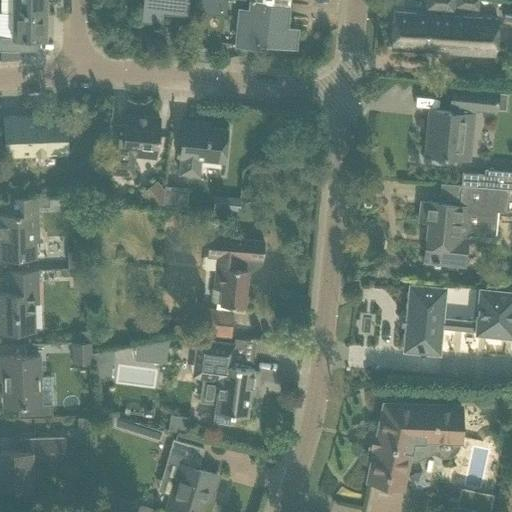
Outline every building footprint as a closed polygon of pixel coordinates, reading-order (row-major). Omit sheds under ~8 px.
[(0,0),(0,13),(12,13),(46,13),(45,0),(0,0)] [(143,0),(142,20),(160,21),(161,10),(185,12),(186,0),(143,0)] [(285,28),(288,3),(252,0),(249,0),(249,10),(239,9),(235,45),(258,47),(259,43),(294,47),(296,29),(285,28)] [(479,0),(454,0),(453,6),(478,10),(479,0)] [(511,3),(505,2),(503,17),(511,18),(511,3)] [(495,57),(497,23),(498,20),(393,12),(390,49),(495,57)] [(0,50),(0,61),(19,59),(19,51),(37,51),(37,39),(45,39),(46,13),(12,13),(12,37),(0,36),(0,50)] [(430,110),(428,126),(431,126),(428,155),(448,157),(468,159),(473,108),(496,110),(497,93),(497,92),(471,90),(451,88),(450,98),(449,106),(451,106),(451,112),(430,110)] [(134,149),(156,151),(159,117),(125,114),(124,126),(110,125),(105,173),(131,176),(134,149)] [(66,152),(65,139),(65,118),(34,120),(34,116),(3,117),(5,155),(31,154),(32,167),(54,166),(53,153),(66,152)] [(183,120),(181,140),(179,156),(180,157),(179,173),(198,175),(200,159),(223,161),(226,129),(201,127),(202,122),(183,120)] [(511,168),(491,167),(490,185),(509,187),(511,187),(511,168)] [(494,237),(497,209),(507,210),(509,187),(490,185),(462,183),(460,182),(458,205),(421,202),(419,221),(427,222),(424,258),(433,258),(432,260),(439,260),(439,259),(464,262),(467,234),(494,237)] [(188,188),(164,185),(162,202),(186,205),(188,188)] [(7,214),(0,213),(0,258),(19,258),(35,258),(35,240),(35,230),(38,230),(37,208),(37,196),(27,196),(22,196),(9,197),(7,197),(7,214)] [(238,239),(238,236),(208,233),(206,257),(217,258),(214,288),(212,288),(210,299),(212,301),(221,301),(221,304),(243,306),(246,270),(251,270),(261,262),(261,258),(262,258),(264,241),(238,239)] [(36,269),(28,270),(8,270),(8,292),(0,292),(0,332),(33,331),(32,296),(37,296),(36,269)] [(404,317),(403,324),(407,324),(404,349),(418,350),(418,353),(423,354),(423,351),(435,352),(437,328),(474,331),(473,334),(511,337),(511,289),(479,286),(475,320),(438,318),(441,289),(430,288),(410,286),(407,317),(404,317)] [(232,312),(212,310),(204,309),(202,333),(230,336),(232,312)] [(235,344),(215,341),(196,339),(191,377),(218,381),(212,421),(230,424),(232,414),(247,416),(251,385),(258,385),(259,372),(253,371),(254,369),(238,367),(239,360),(233,359),(235,344)] [(91,341),(71,342),(72,362),(92,361),(91,341)] [(114,349),(92,353),(92,361),(92,364),(96,364),(95,374),(111,376),(114,349)] [(38,355),(18,356),(0,356),(0,372),(3,372),(4,406),(17,405),(18,417),(52,416),(51,403),(40,403),(38,355)] [(430,439),(452,440),(460,440),(460,404),(383,403),(376,436),(378,438),(376,446),(374,447),(367,480),(402,488),(408,457),(412,457),(417,457),(420,455),(424,453),(426,451),(429,447),(430,443),(430,439)] [(170,415),(168,429),(186,433),(188,417),(170,415)] [(121,416),(119,426),(163,436),(165,426),(121,416)] [(91,417),(77,417),(78,434),(86,434),(92,434),(91,417)] [(65,450),(64,436),(19,437),(20,450),(0,451),(0,487),(13,487),(13,490),(32,489),(31,451),(65,450)] [(203,448),(184,443),(172,439),(165,462),(179,466),(167,508),(178,511),(199,511),(206,488),(212,490),(216,475),(197,469),(203,448)] [(485,494),(481,511),(488,511),(492,495),(485,494)] [(116,508),(114,511),(136,511),(138,505),(118,499),(116,508)]
